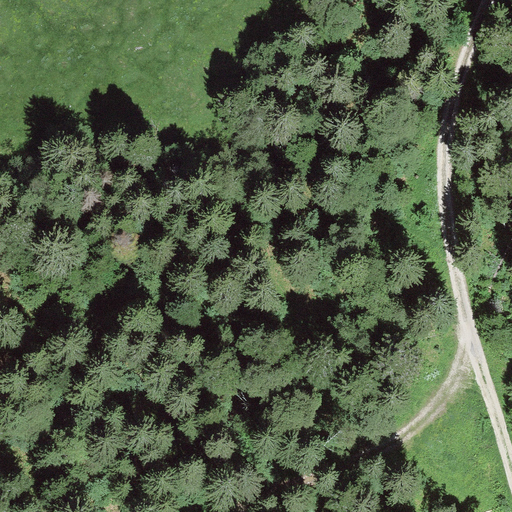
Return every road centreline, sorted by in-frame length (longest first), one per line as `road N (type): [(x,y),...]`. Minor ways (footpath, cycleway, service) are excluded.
road 1 (track): [(492,0),(463,85),(448,182),(465,325),(511,469)]
road 2 (track): [(471,343),(430,411),(394,445),(248,511)]
